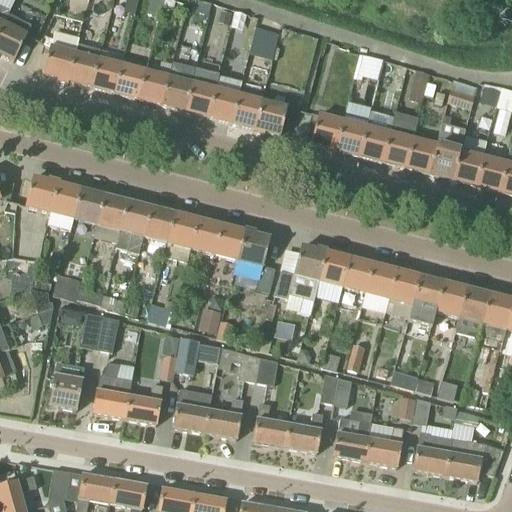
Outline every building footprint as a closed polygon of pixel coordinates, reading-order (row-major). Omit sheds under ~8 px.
[(0,0),(0,4),(16,10),(19,0),(0,0)] [(0,31),(7,19),(8,15),(0,10),(0,31)] [(237,13),(232,29),(243,33),(249,17),(237,13)] [(7,19),(0,31),(0,58),(12,65),(25,38),(24,37),(28,29),(7,19)] [(255,31),(248,57),(270,64),(278,38),(255,31)] [(45,41),(43,48),(48,51),(41,79),(56,83),(56,85),(66,88),(67,85),(76,48),(78,41),(54,35),(52,43),(45,41)] [(327,45),(325,55),(347,59),(349,49),(327,45)] [(67,85),(90,91),(99,53),(76,48),(67,85)] [(90,91),(114,97),(123,60),(99,53),(90,91)] [(123,60),(114,97),(137,103),(147,64),(146,64),(146,65),(123,60)] [(159,68),(147,64),(137,103),(160,109),(171,68),(160,65),(159,68)] [(160,109),(161,109),(183,115),(194,72),(195,71),(171,65),(171,68),(160,109)] [(194,72),(183,115),(206,121),(217,79),(217,78),(194,72)] [(217,79),(206,121),(230,127),(237,98),(241,85),(217,79)] [(444,106),(468,113),(475,91),(452,83),(444,106)] [(511,91),(485,84),(480,103),(511,111),(511,91)] [(285,112),(288,100),(263,94),(261,104),(253,133),(252,136),(262,138),(263,136),(278,140),(285,112)] [(230,127),(253,133),(261,104),(237,98),(230,127)] [(345,112),(344,111),(322,105),(318,119),(317,119),(309,148),(324,151),(324,154),(334,157),(334,154),(343,119),(345,112)] [(365,131),(366,125),(343,119),(334,154),(357,160),(365,131)] [(391,123),(387,137),(389,137),(381,166),(404,172),(411,143),(412,143),(415,130),(391,123)] [(434,149),(426,178),(450,184),(462,139),(463,134),(447,129),(440,128),(434,149)] [(357,160),(381,166),(389,137),(387,137),(365,131),(357,160)] [(462,139),(450,184),(474,190),(482,161),(481,161),(485,145),(462,139)] [(404,172),(426,178),(434,149),(412,143),(411,143),(404,172)] [(506,167),(498,196),(511,199),(511,147),(510,147),(506,167)] [(482,161),(474,190),(498,196),(506,167),(482,161)] [(24,210),(48,216),(56,185),(47,183),(46,185),(31,181),(24,210)] [(57,185),(56,185),(48,216),(73,222),(80,194),(57,188),(57,185)] [(73,222),(95,228),(96,228),(104,200),(80,194),(73,222)] [(120,234),(127,206),(104,200),(96,228),(120,234)] [(120,234),(116,247),(115,252),(125,254),(137,258),(142,240),(143,240),(151,212),(127,206),(120,234)] [(151,212),(143,240),(166,246),(173,218),(151,212)] [(163,261),(185,266),(196,224),(173,218),(166,246),(167,246),(163,261)] [(220,230),(196,224),(185,266),(186,266),(190,252),(199,254),(212,257),(220,230)] [(243,236),(220,230),(212,257),(236,263),(244,233),(243,233),(243,236)] [(236,263),(233,278),(257,284),(255,294),(268,297),(274,273),(261,270),(268,242),(253,238),(254,236),(244,233),(236,263)] [(312,305),(318,284),(316,284),(324,254),(315,251),(314,254),(299,250),(292,278),(280,275),(273,300),(286,303),(287,299),(312,305)] [(325,254),(324,254),(316,284),(318,284),(340,290),(347,262),(325,257),(325,254)] [(347,262),(340,290),(364,296),(371,269),(347,262)] [(395,275),(371,269),(364,296),(388,302),(395,275)] [(418,281),(395,275),(388,302),(411,308),(418,281)] [(74,306),(80,284),(57,278),(51,300),(74,306)] [(442,287),(418,281),(411,308),(435,314),(442,287)] [(458,320),(465,293),(442,287),(435,314),(458,320)] [(75,303),(99,310),(102,298),(78,292),(75,303)] [(488,299),(465,293),(458,320),(481,326),(488,299)] [(511,305),(511,304),(488,299),(481,326),(478,338),(501,344),(504,332),(511,305)] [(268,307),(264,321),(272,323),(275,308),(268,307)] [(94,354),(100,326),(101,321),(85,317),(78,350),(94,354)] [(219,325),(215,342),(229,345),(233,328),(219,325)] [(116,329),(101,326),(96,353),(111,356),(116,329)] [(345,374),(356,377),(364,352),(352,348),(345,374)] [(299,350),(295,364),(307,367),(310,359),(306,352),(299,350)] [(258,361),(219,351),(216,371),(229,374),(230,365),(240,367),(237,383),(253,386),(258,361)] [(161,381),(173,383),(177,358),(165,356),(161,381)] [(498,356),(492,379),(500,381),(502,372),(499,371),(503,357),(498,356)] [(258,361),(253,386),(272,389),(276,366),(258,361)] [(106,366),(103,380),(98,379),(91,418),(122,423),(127,400),(130,385),(115,382),(117,368),(106,366)] [(53,379),(52,379),(47,409),(75,415),(80,384),(82,372),(55,367),(53,379)] [(376,379),(385,381),(387,373),(378,371),(376,379)] [(318,406),(332,408),(336,383),(337,383),(337,382),(323,378),(318,406)] [(337,383),(336,383),(332,408),(345,411),(350,386),(337,383)] [(441,387),(437,400),(453,404),(456,391),(441,387)] [(127,400),(122,423),(155,429),(162,390),(151,388),(148,404),(127,400)] [(460,406),(473,409),(478,393),(465,389),(460,406)] [(203,438),(207,414),(186,410),(189,395),(178,393),(171,432),(203,438)] [(495,402),(486,400),(483,412),(492,414),(495,402)] [(411,424),(414,404),(399,401),(395,421),(411,424)] [(203,438),(235,444),(242,404),(231,402),(228,418),(207,414),(203,438)] [(411,475),(443,480),(449,442),(451,433),(425,429),(429,407),(416,403),(411,428),(419,430),(411,475)] [(282,452),(287,428),(266,424),(268,409),(258,407),(251,446),(282,452)] [(442,421),(453,423),(455,414),(455,413),(444,411),(442,421)] [(455,414),(453,423),(468,425),(470,417),(455,414)] [(287,428),(282,452),(315,458),(322,419),(311,417),(308,432),(287,428)] [(331,461),(363,467),(369,427),(338,421),(331,461)] [(369,427),(363,467),(395,472),(402,433),(369,427)] [(449,442),(443,480),(475,486),(477,475),(493,480),(502,454),(487,448),(482,447),(481,448),(449,442)] [(65,503),(66,504),(71,476),(52,473),(48,493),(46,509),(65,503)] [(85,511),(87,504),(108,508),(113,484),(71,476),(66,504),(76,505),(74,511),(85,511)] [(0,511),(23,511),(19,495),(34,491),(32,481),(16,485),(0,489),(0,511)] [(141,511),(145,489),(113,484),(108,508),(130,511),(129,511),(141,511)] [(189,511),(192,498),(160,492),(156,511),(189,511)] [(192,498),(189,511),(223,511),(225,504),(192,498)]
